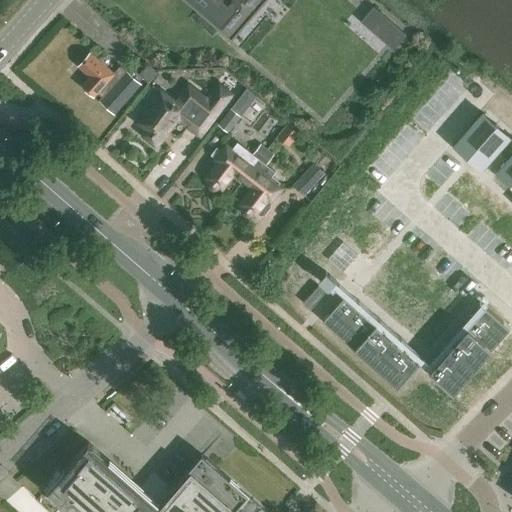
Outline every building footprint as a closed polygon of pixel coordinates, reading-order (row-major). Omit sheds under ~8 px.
[(190,0),(222,27),(237,10),(245,0),(190,0)] [(373,7),(360,22),(392,50),(405,35),(373,7)] [(90,76),(82,85),(94,96),(98,93),(103,98),(100,101),(113,113),(140,83),(121,66),(114,73),(90,52),(79,66),(90,76)] [(207,98),(187,83),(173,100),(160,90),(137,122),(145,128),(142,133),(156,144),(176,118),(199,136),(232,94),(218,83),(207,98)] [(243,117),(233,109),(220,125),(230,134),(243,117)] [(484,113),(455,146),(481,168),(509,136),(508,135),(506,137),(495,128),(497,125),(495,124),(493,126),(482,117),(485,114),(484,113)] [(233,172),(242,179),(257,159),(253,156),(248,162),(243,158),(249,151),(237,141),(231,149),(227,145),(222,152),(216,147),(210,155),(219,162),(207,177),(221,188),(233,172)] [(257,159),(242,179),(253,187),(241,202),(255,213),(267,198),(269,200),(280,186),(277,184),(281,179),(273,173),(276,169),(267,162),(274,153),(261,143),(254,152),(260,157),(257,159)] [(511,156),(497,173),(511,186),(511,156)] [(326,174),(315,163),(293,186),(305,197),(326,174)] [(343,242),(328,259),(343,272),(358,255),(343,242)] [(320,286),(305,303),(312,310),(327,292),(320,286)] [(344,295),(322,319),(398,385),(419,361),(344,295)] [(486,307),(429,371),(453,392),(509,328),(486,307)] [(158,503),(89,441),(65,469),(63,468),(63,469),(64,470),(56,479),(65,487),(56,496),(57,497),(58,496),(75,511),(269,511),(202,453),(158,503)]
